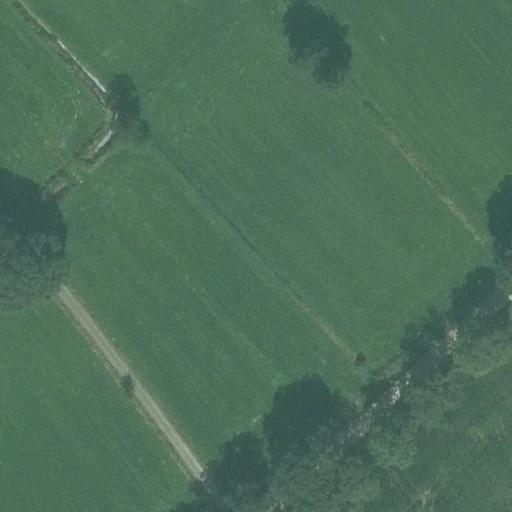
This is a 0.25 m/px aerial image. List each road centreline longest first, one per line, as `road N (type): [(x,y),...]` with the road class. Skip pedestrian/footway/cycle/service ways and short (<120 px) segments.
road 1 (unclassified): [(224,511),(90,319),(0,220)]
road 2 (track): [(284,511),(511,295)]
